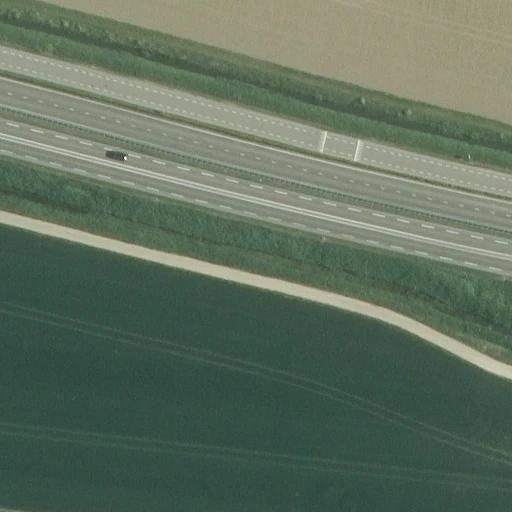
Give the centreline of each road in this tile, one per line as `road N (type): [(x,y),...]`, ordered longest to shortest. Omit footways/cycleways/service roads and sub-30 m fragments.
road 1 (unclassified): [(511,188),(0,59)]
road 2 (primary): [(493,256),(0,137)]
